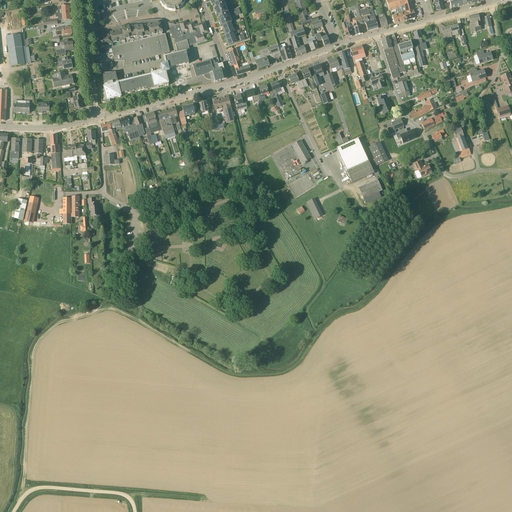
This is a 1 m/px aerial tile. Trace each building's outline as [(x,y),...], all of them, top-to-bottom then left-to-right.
[(183,4),(184,2),(185,0),(159,0),(160,0),(161,2),(162,5),(164,7),(169,9),(172,10),(175,10),(175,11),(179,10),(179,8),(180,8),(181,7),(182,6),(183,4)] [(214,11),(226,7),(223,0),(209,0),(212,6),(215,5),(216,9),(214,10),(214,11)] [(303,0),(302,0),(299,1),(298,0),(294,0),(301,23),(306,21),(305,16),(308,15),(303,0)] [(410,0),(388,0),(386,1),(387,5),(389,10),(397,8),(398,15),(392,16),(394,24),(415,18),(410,0)] [(443,10),(441,3),(440,0),(437,0),(435,1),(436,4),(438,12),(443,10)] [(449,0),(451,9),(463,6),(461,0),(449,0)] [(361,9),(360,10),(361,10),(360,10),(359,5),(355,6),(356,13),(358,18),(352,20),(356,36),(363,34),(360,25),(365,24),(361,9)] [(228,12),(230,11),(229,9),(227,10),(226,7),(214,11),(216,17),(219,16),(220,19),(218,20),(220,27),(223,26),(231,23),(232,23),(228,12)] [(239,8),(232,11),(234,17),(241,14),(239,8)] [(265,9),(255,12),(256,18),(267,15),(265,9)] [(361,9),(365,24),(368,32),(378,28),(373,11),(372,9),(368,10),(368,9),(365,9),(364,9),(361,9)] [(384,13),(381,14),(381,17),(383,16),(384,19),(379,20),(381,28),(387,26),(384,13)] [(481,26),(478,15),(468,17),(470,24),(469,24),(471,33),(476,32),(475,28),(481,27),(481,26)] [(297,38),(302,37),(305,36),(303,29),(294,32),(291,19),(285,20),(289,33),(290,33),(294,49),(297,57),(306,54),(306,53),(304,47),(300,48),(297,38)] [(163,33),(162,30),(162,29),(164,29),(164,30),(162,20),(157,20),(152,20),(149,20),(145,21),(143,21),(137,22),(135,22),(130,23),(125,24),(123,25),(118,26),(115,27),(113,28),(110,29),(108,30),(106,30),(101,32),(99,33),(95,35),(97,44),(99,44),(100,49),(108,47),(113,46),(113,47),(111,48),(115,62),(124,61),(125,64),(158,55),(170,52),(165,34),(163,35),(162,35),(162,33),(163,33)] [(187,25),(187,24),(186,21),(179,23),(179,24),(176,25),(175,21),(168,23),(169,26),(173,39),(175,39),(176,43),(180,42),(178,38),(183,37),(182,33),(189,31),(187,25)] [(321,21),(319,21),(312,24),(313,29),(323,26),(321,21)] [(187,24),(187,25),(189,31),(182,33),(183,37),(178,38),(180,42),(187,40),(187,41),(189,46),(198,44),(198,43),(207,41),(205,34),(208,33),(205,23),(198,25),(198,26),(195,27),(194,22),(187,24)] [(242,35),(239,36),(240,38),(236,39),(235,38),(233,33),(234,33),(231,23),(223,26),(224,28),(222,28),(224,34),(226,33),(226,35),(225,36),(226,38),(225,39),(227,44),(228,43),(229,46),(236,43),(237,43),(245,40),(243,34),(246,33),(246,31),(241,33),(242,35)] [(350,28),(347,29),(345,23),(342,24),(346,38),(353,36),(350,28)] [(459,31),(457,25),(449,27),(451,33),(452,36),(457,35),(457,36),(460,35),(459,31)] [(441,43),(453,40),(452,36),(451,33),(449,27),(441,29),(442,34),(439,35),(441,43)] [(71,28),(63,28),(56,29),(57,36),(64,35),(72,34),(71,28)] [(412,41),(417,59),(423,58),(421,51),(426,49),(425,43),(419,45),(418,40),(422,39),(420,31),(413,33),(414,37),(413,37),(414,41),(412,41)] [(327,36),(327,37),(321,39),(319,33),(315,35),(317,42),(322,40),(324,47),(330,45),(327,36)] [(28,64),(26,48),(24,34),(6,37),(11,67),(28,64)] [(314,37),(307,40),(312,52),(319,49),(314,37)] [(398,46),(395,37),(390,39),(389,37),(381,40),(381,41),(384,50),(383,50),(390,70),(393,79),(400,77),(399,74),(404,72),(404,74),(406,74),(405,72),(406,72),(404,66),(403,62),(402,62),(398,46)] [(180,42),(176,43),(176,44),(175,44),(177,53),(163,56),(165,64),(161,65),(162,71),(117,82),(115,73),(103,73),(104,87),(104,89),(101,90),(102,103),(108,103),(108,102),(105,102),(105,101),(110,100),(121,97),(121,96),(121,93),(123,93),(123,95),(146,89),(145,88),(147,87),(147,88),(150,87),(151,89),(151,90),(169,85),(166,72),(169,72),(168,69),(175,67),(189,64),(186,51),(190,50),(189,46),(187,41),(187,40),(180,42)] [(73,43),(68,43),(68,41),(61,41),(61,45),(61,47),(60,47),(61,51),(57,51),(58,57),(66,55),(65,51),(73,50),(73,43)] [(402,62),(403,62),(415,58),(412,49),(413,49),(410,42),(398,46),(402,62)] [(267,48),(268,49),(272,60),(281,57),(277,45),(267,48)] [(362,46),(351,50),(355,61),(365,57),(362,46)] [(288,47),(285,48),(280,50),(284,62),(292,59),(288,47)] [(240,58),(236,48),(230,50),(231,52),(229,53),(233,64),(240,62),(238,58),(240,58)] [(272,60),(268,49),(260,51),(261,56),(253,58),(252,53),(248,54),(250,59),(250,60),(252,66),(256,65),(258,69),(269,66),(268,61),(272,60)] [(339,54),(344,71),(350,69),(345,52),(338,54),(339,54)] [(490,53),(484,55),(483,52),(477,54),(480,64),(493,60),(490,53)] [(71,61),(68,61),(67,58),(63,59),(58,60),(60,67),(63,66),(64,70),(73,68),(71,61)] [(213,59),(191,66),(193,66),(196,78),(195,78),(204,76),(204,77),(205,78),(206,79),(207,79),(207,80),(208,80),(209,80),(210,80),(211,80),(212,83),(216,82),(217,84),(223,82),(223,80),(227,79),(225,72),(224,69),(223,63),(220,64),(218,65),(218,64),(215,65),(214,61),(213,62),(212,60),(213,59)] [(336,59),(329,62),(328,62),(331,70),(336,68),(337,71),(343,69),(341,65),(339,66),(336,59)] [(249,67),(252,66),(250,60),(247,61),(249,66),(242,68),(240,62),(233,64),(237,76),(251,72),(249,67)] [(366,76),(362,62),(356,64),(360,78),(361,78),(365,76),(366,76)] [(320,77),(324,76),(320,65),(313,68),(312,68),(314,73),(315,75),(312,76),(316,87),(322,84),(320,77)] [(483,71),(476,73),(475,69),(469,71),(471,76),(472,82),(485,78),(483,71)] [(305,80),(311,77),(308,70),(301,72),(304,80),(302,81),(305,88),(308,86),(305,80)] [(53,79),(53,82),(55,88),(73,84),(72,78),(66,79),(65,73),(56,75),(55,75),(52,75),(52,78),(53,79)] [(334,73),(328,74),(333,87),(338,85),(334,73)] [(511,82),(509,74),(502,77),(506,88),(504,89),(506,94),(511,91),(511,82)] [(305,88),(302,81),(299,82),(296,75),(288,78),(291,85),(296,83),(299,90),(305,88)] [(381,75),(369,79),(372,86),(376,85),(378,90),(384,88),(382,80),(383,80),(381,75)] [(406,81),(408,81),(407,77),(397,80),(398,84),(401,94),(405,93),(406,97),(410,96),(409,92),(410,91),(406,81)] [(275,91),(280,89),(278,82),(270,85),(273,91),(271,92),(278,108),(279,110),(282,109),(281,106),(283,106),(278,95),(277,95),(275,91)] [(266,86),(259,88),(261,94),(258,95),(260,101),(261,101),(265,100),(264,94),(268,93),(266,86)] [(438,92),(436,89),(434,90),(434,89),(417,97),(419,101),(438,92)] [(253,90),(245,92),(248,99),(252,98),(253,100),(254,103),(258,102),(259,105),(255,106),(256,110),(263,108),(261,101),(260,101),(258,95),(255,96),(253,90)] [(243,93),(237,95),(237,97),(233,98),(236,107),(243,105),(242,102),(246,102),(243,93)] [(324,105),(329,103),(325,93),(320,95),(324,105)] [(81,101),(79,96),(73,97),(74,102),(76,110),(83,108),(81,101)] [(214,102),(216,110),(223,109),(223,111),(226,121),(216,123),(216,124),(216,126),(226,123),(234,122),(230,107),(231,107),(228,96),(221,98),(222,100),(214,102)] [(387,99),(385,100),(383,96),(377,99),(380,107),(381,106),(384,114),(392,111),(387,99)] [(437,108),(435,104),(433,99),(425,102),(427,106),(409,114),(412,119),(437,108)] [(22,106),(18,105),(18,101),(14,101),(14,113),(21,113),(22,106)] [(22,106),(21,113),(29,113),(30,102),(26,101),(26,106),(22,106)] [(207,101),(199,103),(201,113),(203,113),(209,111),(207,101)] [(49,103),(42,104),(38,104),(38,114),(42,114),(42,112),(49,112),(49,103)] [(185,116),(195,114),(193,106),(193,105),(182,108),(184,114),(181,115),(183,125),(186,124),(185,116)] [(508,106),(497,109),(500,118),(511,115),(508,106)] [(170,118),(172,124),(177,123),(175,117),(178,116),(175,107),(168,110),(170,118)] [(175,132),(172,126),(172,125),(172,124),(170,118),(168,110),(157,113),(160,121),(164,136),(175,132)] [(154,113),(143,117),(145,123),(147,122),(148,125),(149,128),(151,134),(160,131),(158,125),(154,113)] [(446,120),(445,118),(447,117),(445,113),(442,114),(442,113),(439,115),(438,115),(421,124),(425,131),(446,120)] [(134,121),(135,123),(130,125),(128,117),(118,120),(120,126),(122,130),(123,134),(125,133),(128,132),(131,141),(140,138),(139,135),(134,121)] [(140,117),(134,119),(134,121),(139,135),(142,134),(141,131),(143,130),(142,124),(140,117)] [(403,126),(400,119),(391,123),(393,126),(387,129),(390,135),(396,133),(395,130),(403,126)] [(122,130),(120,126),(118,120),(109,122),(116,145),(119,144),(114,129),(116,128),(117,131),(122,130)] [(116,145),(109,122),(100,125),(102,133),(108,131),(113,146),(116,145)] [(403,143),(416,138),(413,130),(407,132),(406,129),(396,133),(398,139),(401,138),(403,143)] [(464,136),(461,129),(453,132),(456,139),(452,140),(453,142),(457,154),(459,158),(454,160),(455,164),(461,162),(460,159),(471,155),(469,149),(471,148),(470,144),(467,145),(464,136)] [(440,135),(444,133),(443,130),(435,134),(436,135),(432,137),(435,143),(442,139),(440,135)] [(94,132),(87,132),(89,143),(85,144),(86,150),(92,149),(91,145),(95,144),(95,145),(96,145),(95,141),(96,140),(94,132)] [(8,135),(0,133),(0,142),(1,143),(1,142),(8,142),(8,135)] [(340,133),(335,135),(339,147),(349,142),(347,137),(342,140),(340,133)] [(59,145),(57,145),(57,135),(50,136),(51,154),(53,169),(58,169),(61,169),(59,145)] [(339,147),(336,148),(352,183),(374,173),(362,148),(358,139),(350,143),(349,142),(339,147)] [(31,140),(23,140),(23,152),(31,153),(31,140)] [(43,141),(35,140),(35,154),(42,154),(43,141)] [(301,141),(294,144),(292,146),(302,164),(311,159),(301,141)] [(486,142),(478,145),(479,147),(476,147),(479,155),(489,151),(486,142)] [(380,143),(368,148),(377,166),(388,161),(380,143)] [(119,160),(114,161),(114,155),(111,155),(106,155),(106,165),(111,165),(120,164),(119,160)] [(31,164),(32,164),(33,160),(24,159),(23,172),(23,175),(30,175),(30,174),(31,164)] [(430,169),(429,166),(429,167),(428,165),(423,167),(422,167),(421,166),(422,165),(420,161),(413,164),(417,171),(414,172),(418,179),(432,172),(430,169)] [(213,168),(212,163),(200,166),(201,172),(213,168)] [(379,192),(382,191),(377,180),(359,188),(364,199),(366,204),(381,197),(379,192)] [(99,208),(97,208),(97,203),(95,203),(94,198),(88,198),(89,212),(91,212),(92,217),(96,217),(96,216),(100,216),(99,208)] [(27,201),(18,199),(15,214),(14,216),(14,219),(23,221),(27,201)] [(70,225),(70,199),(63,199),(63,210),(60,210),(60,214),(63,214),(63,225),(70,225)] [(314,199),(306,203),(315,219),(322,216),(314,199)] [(38,205),(29,203),(27,213),(35,215),(38,205)] [(305,212),(303,209),(301,207),(296,210),(298,212),(300,215),(305,212)] [(348,219),(340,215),(337,222),(345,226),(348,219)] [(154,241),(153,238),(148,237),(145,241),(148,245),(149,245),(154,241)]
